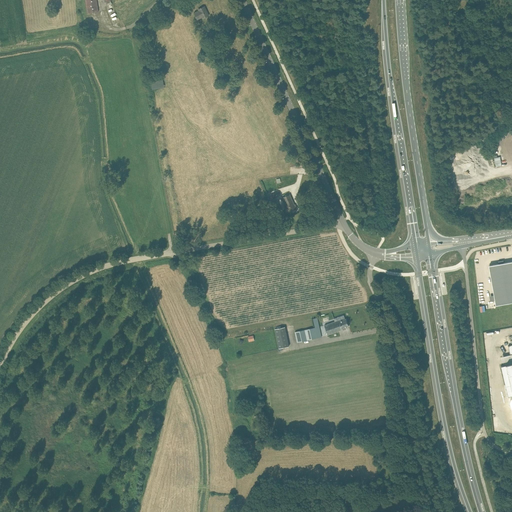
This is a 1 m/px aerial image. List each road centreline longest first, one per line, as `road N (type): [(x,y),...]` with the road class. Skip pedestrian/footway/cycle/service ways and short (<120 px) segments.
road 1 (unclassified): [(0,368),(38,307),(95,270),(342,220)]
road 2 (unclassified): [(437,511),(371,287),(374,253)]
road 3 (primary): [(480,511),(430,253)]
road 4 (primary): [(417,255),(442,413),(470,511)]
road 5 (primary): [(384,0),(415,243)]
road 6 (primary): [(428,241),(398,0)]
road 7 (tertiary): [(342,220),(242,0)]
road 8 (unclassified): [(511,452),(483,430),(463,246)]
